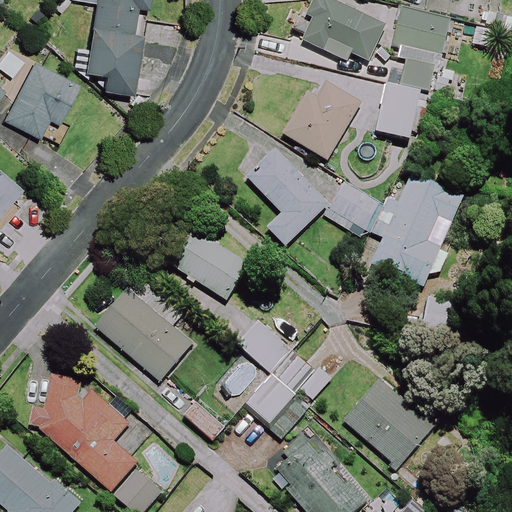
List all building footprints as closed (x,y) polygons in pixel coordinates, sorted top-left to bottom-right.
[(67,0),(67,2),(96,7),(85,76),(104,78),(101,93),(132,98),(141,38),(133,36),(137,10),(148,12),(150,0),(67,0)] [(384,29),(322,1),(303,45),(347,65),(351,56),(369,63),(384,29)] [(433,80),(451,84),(453,75),(435,71),(438,56),(443,58),(451,22),(401,12),(392,51),(408,55),(401,84),(431,90),(433,80)] [(492,34),(476,30),(472,47),(488,50),(492,34)] [(5,123),(40,143),(42,138),(57,147),(67,130),(58,125),(78,90),(37,67),(5,123)] [(501,73),(486,70),(481,96),(495,99),(501,73)] [(324,86),(315,102),(307,97),(284,137),(327,162),(359,106),(324,86)] [(422,96),(385,88),(374,135),(411,143),(422,96)] [(329,206),(276,153),(248,181),(282,216),(267,230),(285,249),(329,206)] [(0,232),(21,208),(14,201),(21,193),(0,173),(0,232)] [(463,199),(413,177),(400,206),(387,200),(372,235),(385,241),(373,268),(423,290),(463,199)] [(379,207),(344,187),(326,219),(361,239),(379,207)] [(248,267),(185,229),(163,264),(227,302),(248,267)] [(192,346),(128,292),(96,329),(160,383),(192,346)] [(461,305),(427,300),(422,333),(456,338),(461,305)] [(278,382),(298,358),(256,323),(236,347),(270,375),(278,382)] [(298,358),(278,382),(295,396),(300,391),(313,402),(328,384),(298,358)] [(81,379),(49,375),(44,410),(31,408),(29,428),(39,430),(111,493),(137,464),(113,443),(129,425),(89,390),(78,403),(81,379)] [(278,382),(270,375),(245,406),(271,428),(267,433),(279,443),(305,412),(292,401),(295,396),(278,382)] [(432,430),(379,383),(344,423),(397,470),(432,430)] [(225,429),(195,405),(184,418),(213,443),(225,429)] [(355,511),(362,507),(301,437),(283,452),(291,461),(275,475),(307,511),(355,511)] [(74,511),(78,508),(8,447),(0,456),(0,506),(6,511),(74,511)] [(144,511),(161,493),(137,473),(115,499),(130,511),(144,511)] [(424,511),(414,502),(403,511),(424,511)]
